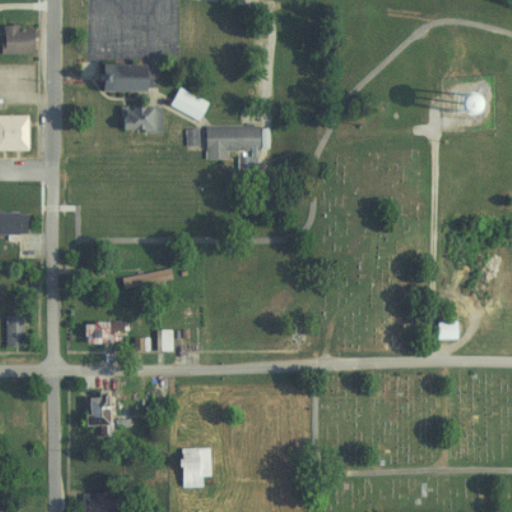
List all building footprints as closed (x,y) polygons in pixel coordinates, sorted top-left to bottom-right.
[(0,53),(25,54),(25,27),(0,27),(0,53)] [(135,91),(135,64),(90,64),(90,91),(135,91)] [(111,132),(155,132),(155,107),(111,107),(111,132)] [(0,150),(22,151),(22,116),(0,115),(0,150)] [(222,160),(222,151),(256,151),(255,126),(197,126),(197,160),(222,160)] [(21,213),(0,212),(0,235),(21,235),(21,213)] [(115,288),(166,281),(164,270),(113,277),(115,288)] [(0,345),(16,346),(16,315),(0,315),(0,345)] [(117,332),(117,322),(78,322),(78,344),(107,344),(107,332),(117,332)] [(428,339),(449,339),(449,322),(428,322),(428,339)] [(80,398),(81,436),(104,435),(103,392),(87,393),(87,398),(80,398)] [(203,477),(203,448),(172,448),(172,488),(195,488),(195,477),(203,477)] [(114,511),(115,494),(76,494),(75,511),(114,511)]
